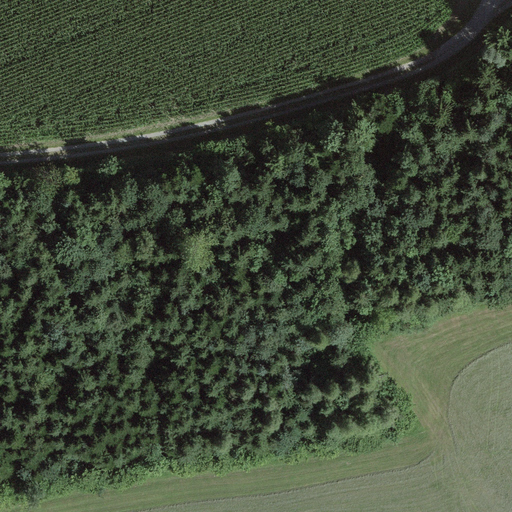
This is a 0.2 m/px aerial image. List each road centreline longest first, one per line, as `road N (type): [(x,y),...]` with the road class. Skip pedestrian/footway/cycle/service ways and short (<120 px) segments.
road 1 (track): [(0,160),(171,138),(271,114),(429,63),(511,2)]
road 2 (track): [(429,63),(353,254),(351,306),(366,322)]
